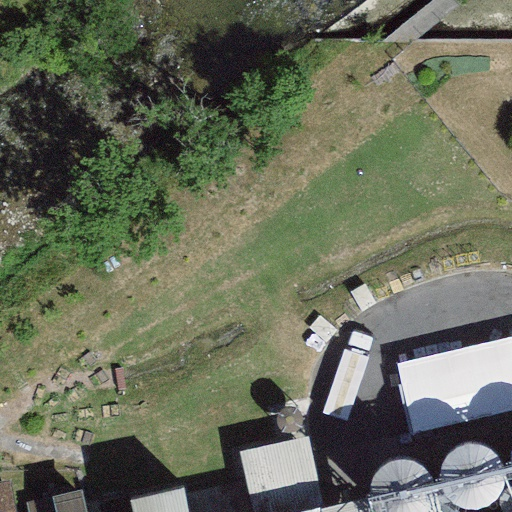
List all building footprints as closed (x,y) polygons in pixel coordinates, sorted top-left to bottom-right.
[(505,396),(511,402),(511,351),(505,357),(500,366),(498,376),(500,387),(505,396)] [(436,412),(442,419),(451,423),(460,425),(470,423),(479,418),(486,411),(490,401),(490,391),(487,381),(481,373),(472,368),(462,365),(453,366),(444,370),(437,376),(433,384),(431,394),(432,403),(436,412)] [(511,511),(511,451),(367,485),(373,511),(511,511)] [(17,511),(6,463),(0,464),(0,511),(17,511)] [(365,511),(365,509),(349,511),(187,511),(186,505),(154,511),(90,511),(87,499),(58,506),(59,511),(365,511)]
